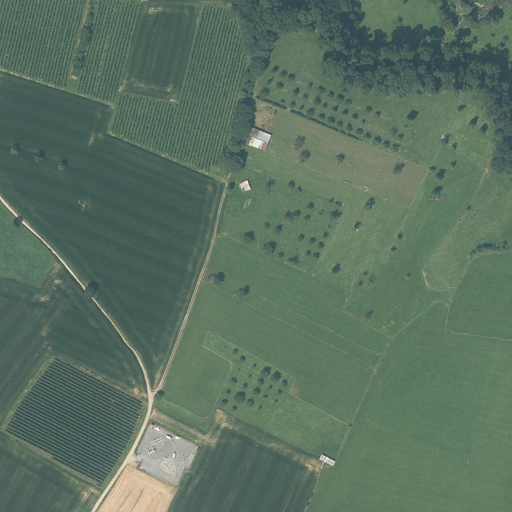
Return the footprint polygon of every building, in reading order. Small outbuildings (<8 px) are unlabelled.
[(271,135),(248,125),(242,139),(265,148),(271,135)] [(251,188),(248,180),(240,183),(243,190),(251,188)] [(182,450),(177,451),(180,461),(191,457),(188,451),(183,453),(182,450)] [(335,462),(321,455),(319,459),(325,462),(332,466),(335,462)] [(159,464),(165,472),(170,469),(171,470),(176,467),(170,457),(159,464)]
